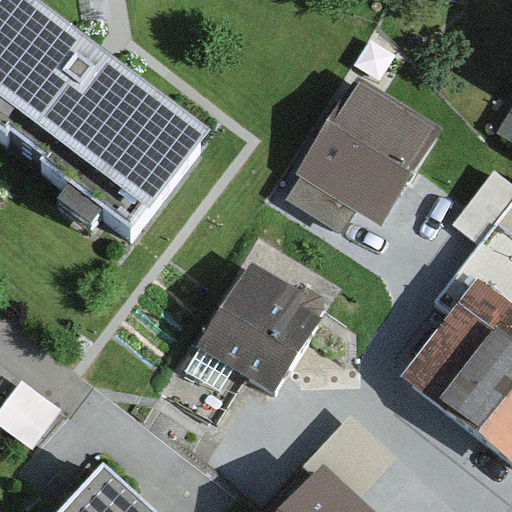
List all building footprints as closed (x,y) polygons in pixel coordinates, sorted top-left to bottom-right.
[(207,130),(28,0),(0,0),(0,132),(133,230),(207,130)] [(446,137),(361,85),(303,178),(388,231),(446,137)] [(511,233),(487,216),(388,351),(429,380),(415,399),(511,469),(511,233)] [(322,316),(251,269),(204,341),(274,388),(322,316)] [(143,511),(98,472),(63,511),(143,511)] [(367,511),(321,472),(286,511),(367,511)]
